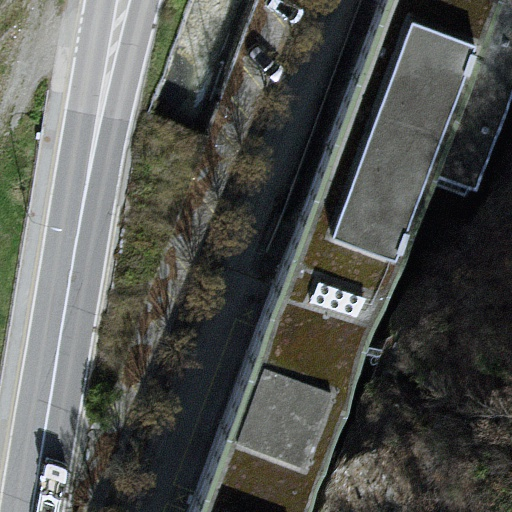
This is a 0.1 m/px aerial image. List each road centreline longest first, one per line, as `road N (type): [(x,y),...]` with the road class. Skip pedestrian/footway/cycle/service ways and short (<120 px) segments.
road 1 (tertiary): [(30,511),(97,129)]
road 2 (tertiary): [(97,129),(134,0)]
road 3 (tertiary): [(107,0),(97,129)]
